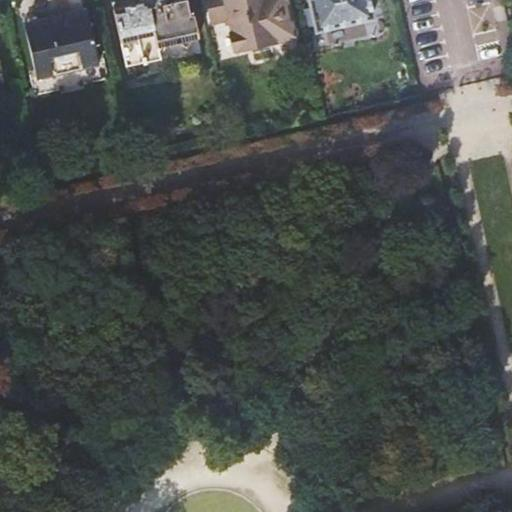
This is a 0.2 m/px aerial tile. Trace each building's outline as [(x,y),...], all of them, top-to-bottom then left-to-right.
[(286,0),(205,0),(211,23),(229,19),(232,34),(229,36),(231,47),(236,49),(295,35),(286,0)] [(300,4),(306,32),(372,18),(367,0),(309,0),(309,1),(300,4)] [(157,60),(155,50),(178,45),(185,52),(187,43),(196,41),(188,3),(150,10),(149,4),(146,5),(146,2),(113,9),(124,66),(142,63),(157,60)] [(39,50),(30,52),(36,79),(99,66),(87,11),(33,23),(39,50)] [(24,25),(30,52),(39,50),(33,23),(24,25)]
